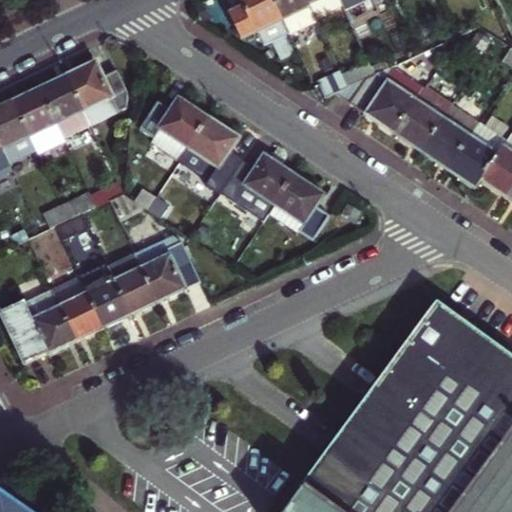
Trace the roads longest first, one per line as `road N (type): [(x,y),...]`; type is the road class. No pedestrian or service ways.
road 1 (residential): [(434,223),(389,262),(23,436)]
road 2 (residential): [(434,223),(165,45),(131,0)]
road 3 (residential): [(0,57),(126,0)]
